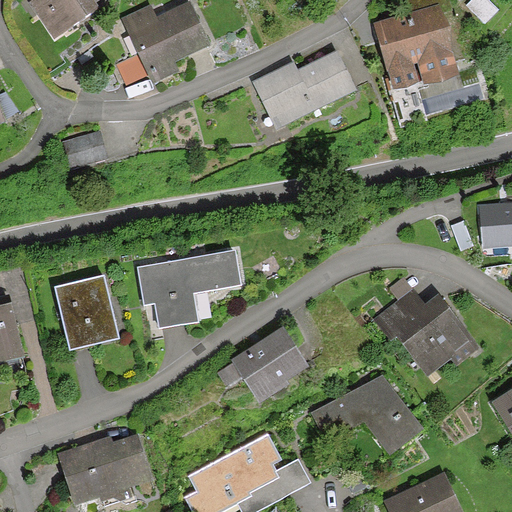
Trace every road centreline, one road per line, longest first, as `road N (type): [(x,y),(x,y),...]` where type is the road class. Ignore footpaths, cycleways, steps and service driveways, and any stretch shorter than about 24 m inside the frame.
road 1 (residential): [(511,302),(434,259),(366,257),(324,274),(134,397),(0,451)]
road 2 (tertiary): [(0,242),(511,143)]
road 3 (residential): [(365,0),(251,67),(151,109),(59,107),(0,28)]
